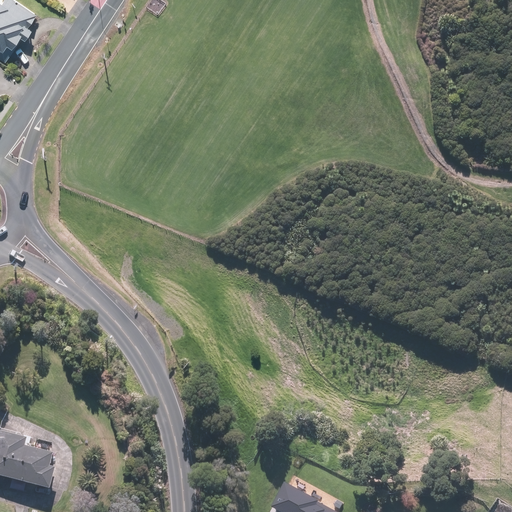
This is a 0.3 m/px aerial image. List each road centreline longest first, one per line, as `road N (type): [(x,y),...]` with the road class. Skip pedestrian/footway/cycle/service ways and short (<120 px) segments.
road 1 (secondary): [(184,511),(172,426),(151,371),(76,285)]
road 2 (secondary): [(111,0),(41,102)]
